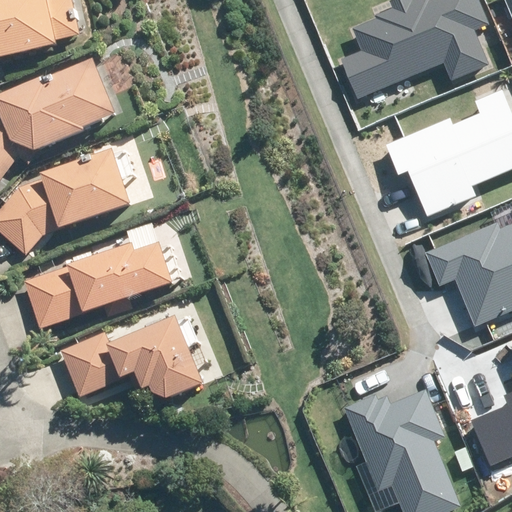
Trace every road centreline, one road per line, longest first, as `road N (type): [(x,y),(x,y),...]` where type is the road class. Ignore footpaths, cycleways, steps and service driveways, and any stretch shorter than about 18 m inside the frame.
road 1 (residential): [(286,0),(420,331)]
road 2 (residential): [(273,511),(232,466),(196,444),(25,432)]
